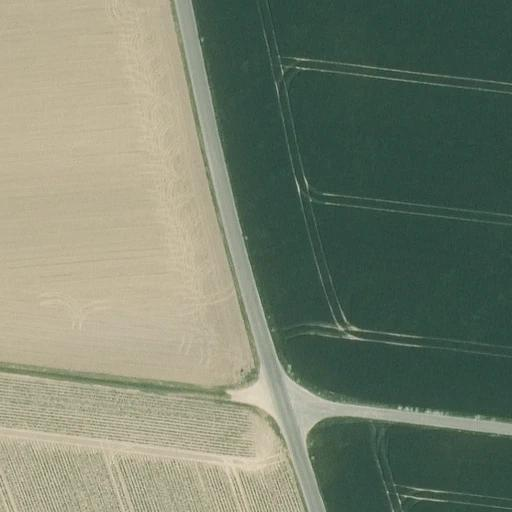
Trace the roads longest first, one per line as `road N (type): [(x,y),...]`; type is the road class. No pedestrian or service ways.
road 1 (unclassified): [(319,511),(279,401),(182,0)]
road 2 (track): [(0,368),(279,401)]
road 3 (track): [(511,429),(279,401)]
